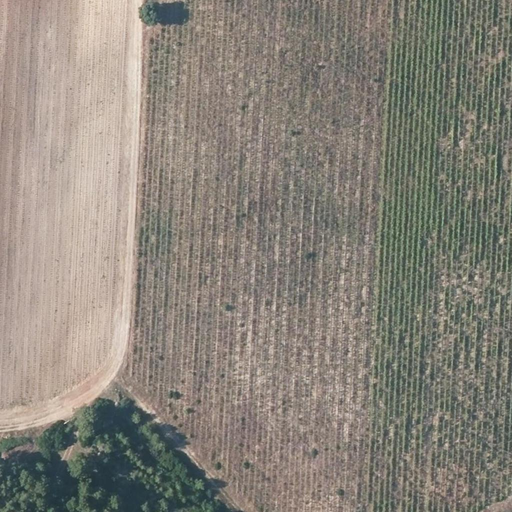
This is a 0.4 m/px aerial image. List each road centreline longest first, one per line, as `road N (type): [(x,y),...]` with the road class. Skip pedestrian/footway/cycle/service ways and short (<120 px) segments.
road 1 (track): [(142,0),(124,351),(113,377),(77,409),(0,429)]
road 2 (track): [(244,511),(113,377)]
